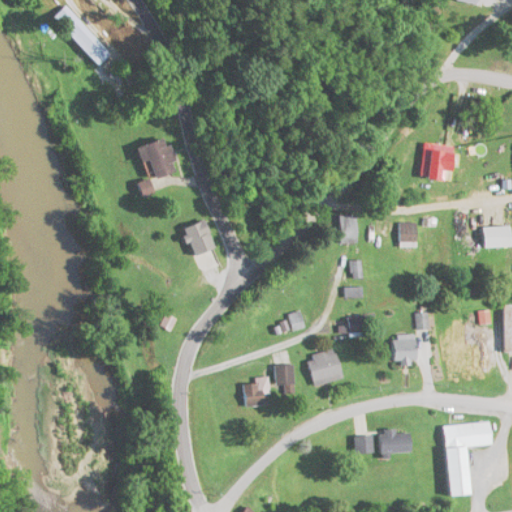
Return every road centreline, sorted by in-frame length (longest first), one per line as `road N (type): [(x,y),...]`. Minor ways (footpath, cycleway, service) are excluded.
road 1 (tertiary): [(249,274),(338,188),(409,94),(457,73),(511,81)]
road 2 (residential): [(220,511),(307,429),(404,404),(511,413)]
road 3 (residential): [(121,0),(174,91),(208,196),(249,274)]
road 4 (tertiary): [(202,511),(183,452),(182,371),(196,333),(249,274)]
